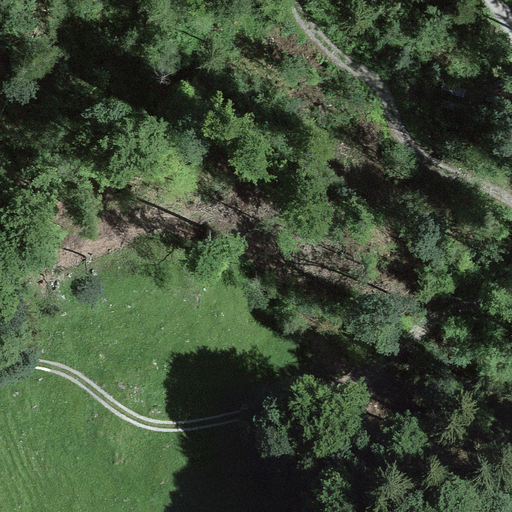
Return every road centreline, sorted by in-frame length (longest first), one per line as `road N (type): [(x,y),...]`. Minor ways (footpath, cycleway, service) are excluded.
road 1 (track): [(511,306),(458,302),(407,340),(298,397),(228,419),(161,427),(61,369),(0,354)]
road 2 (track): [(297,0),(380,87),(433,168),(511,199)]
